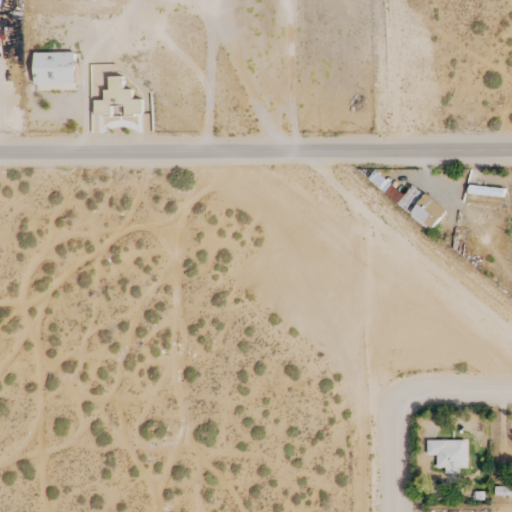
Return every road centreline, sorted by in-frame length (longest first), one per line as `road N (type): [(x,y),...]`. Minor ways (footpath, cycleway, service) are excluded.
road 1 (residential): [(0,165),(511,157)]
road 2 (residential): [(511,387),(404,392),(398,511)]
